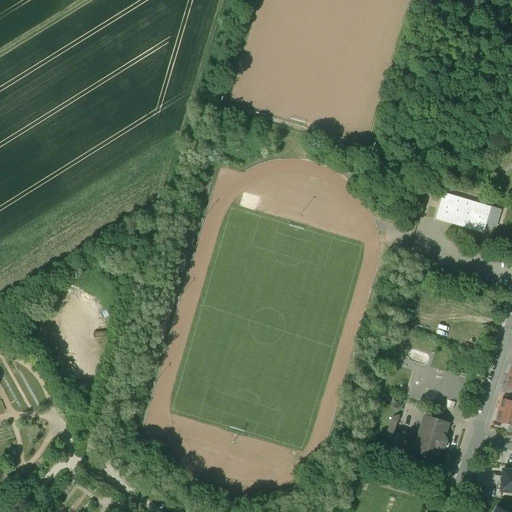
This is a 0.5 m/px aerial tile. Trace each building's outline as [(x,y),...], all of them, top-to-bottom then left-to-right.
[(490,207),(442,193),(435,219),(482,233),(490,207)] [(48,356),(88,437),(125,310),(111,319),(97,308),(82,302),(64,313),(57,329),(48,356)] [(511,401),(502,399),(499,410),(511,413),(511,401)] [(511,413),(499,410),(496,422),(508,425),(511,426),(511,413)] [(448,424),(425,417),(418,439),(401,434),(400,437),(397,436),(393,437),(391,432),(389,431),(386,440),(388,444),(388,448),(390,451),(393,453),(397,453),(402,452),(427,460),(427,459),(437,462),(440,450),(445,447),(446,441),(444,438),(448,424)] [(511,470),(503,469),(500,492),(511,492),(511,470)]
